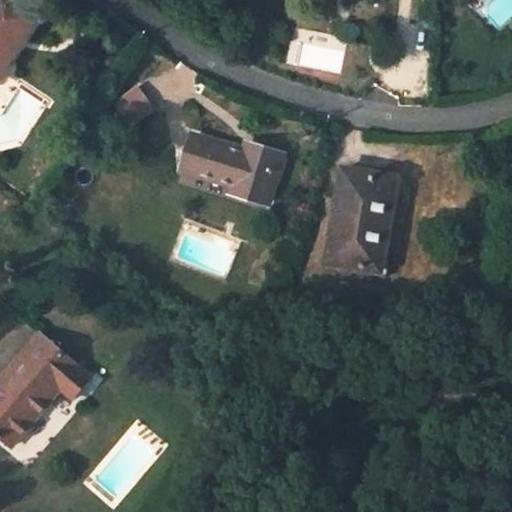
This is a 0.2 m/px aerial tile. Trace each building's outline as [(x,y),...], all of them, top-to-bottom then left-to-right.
[(0,0),(0,62),(17,35),(33,9),(17,0),(0,0)] [(33,9),(17,35),(23,38),(39,14),(33,9)] [(0,78),(25,40),(23,38),(17,35),(0,62),(0,78)] [(243,151),(193,135),(182,169),(235,186),(233,191),(269,204),(283,155),(255,147),(253,154),(243,151)] [(255,147),(246,144),(243,151),(253,154),(255,147)] [(396,177),(344,169),(328,261),(381,270),(380,275),(386,276),(394,229),(383,226),(385,212),(390,213),(396,177)] [(93,376),(42,332),(0,381),(0,435),(13,447),(41,414),(35,409),(43,399),(49,404),(61,390),(73,400),(93,376)] [(43,399),(35,409),(41,414),(49,404),(43,399)]
